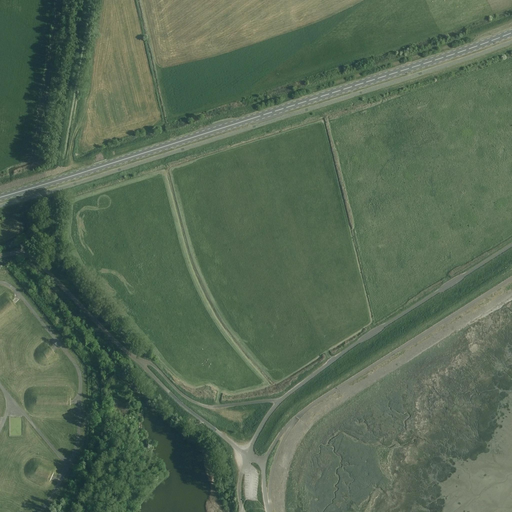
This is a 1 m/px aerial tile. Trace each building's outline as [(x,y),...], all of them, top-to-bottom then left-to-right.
[(97,0),(95,2),(68,160),(69,160),(96,3),(97,0)] [(60,219),(64,195),(63,195),(60,219),(59,238),(63,259),(69,271),(140,356),(141,356),(70,271),(64,259),(60,238),(60,219)] [(0,319),(15,308),(13,305),(14,304),(17,307),(14,304),(12,300),(9,297),(12,300),(10,302),(8,299),(0,305),(0,319)] [(55,354),(53,351),(51,349),(49,346),(50,348),(43,353),(47,358),(54,353),(55,354)] [(36,405),(68,406),(68,403),(70,403),(70,407),(70,403),(70,401),(70,399),(70,395),(70,399),(68,399),(68,395),(36,394),(36,400),(36,405)] [(52,471),(38,465),(34,474),(47,481),(48,478),(50,479),(48,482),(49,482),(50,479),(52,475),(54,472),(54,471),(52,475),(50,474),(52,471)]
